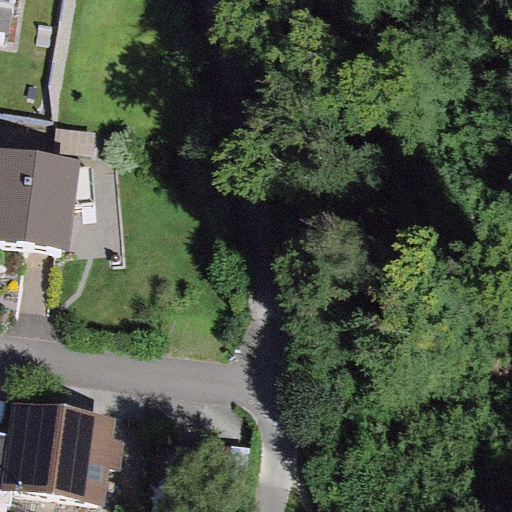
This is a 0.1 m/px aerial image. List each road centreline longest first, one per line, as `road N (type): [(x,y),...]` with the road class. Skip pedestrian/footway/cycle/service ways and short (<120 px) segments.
road 1 (track): [(283,474),(267,328),(207,0)]
road 2 (residential): [(268,379),(0,356)]
